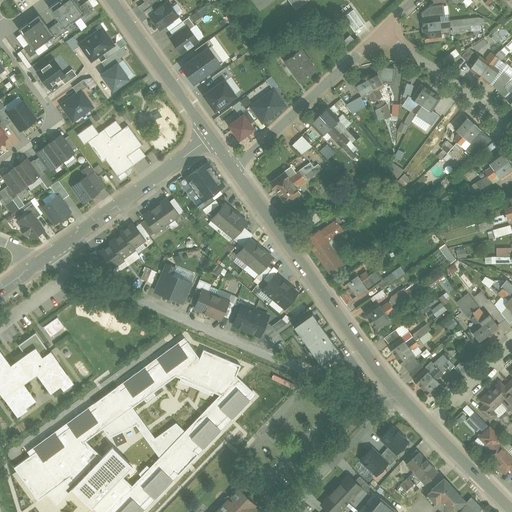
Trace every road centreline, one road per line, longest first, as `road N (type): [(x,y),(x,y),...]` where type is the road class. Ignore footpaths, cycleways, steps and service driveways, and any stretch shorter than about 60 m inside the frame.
road 1 (residential): [(44,257),(267,355),(377,398),(401,398)]
road 2 (tertiary): [(401,398),(235,169)]
road 3 (tertiary): [(210,135),(44,257)]
road 4 (residential): [(235,169),(382,30)]
road 5 (residential): [(0,162),(56,119),(0,40)]
road 6 (tertiary): [(210,135),(111,0)]
road 7 (residential): [(280,511),(401,398)]
road 8 (residential): [(382,30),(475,93),(511,132)]
road 9 (tertiary): [(511,510),(425,424)]
